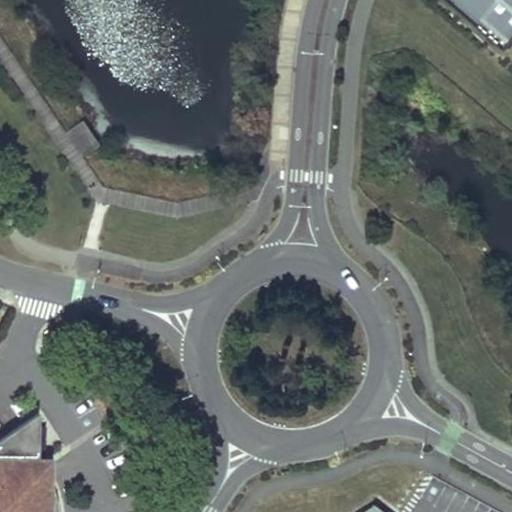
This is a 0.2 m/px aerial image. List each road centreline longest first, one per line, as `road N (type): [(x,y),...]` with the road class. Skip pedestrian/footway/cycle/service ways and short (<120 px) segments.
road 1 (tertiary): [(344,277),(315,208),(326,53),(338,0)]
road 2 (tertiary): [(315,0),(292,210),(259,267)]
